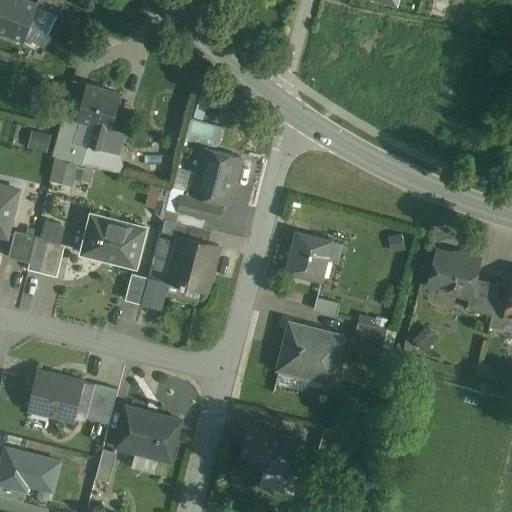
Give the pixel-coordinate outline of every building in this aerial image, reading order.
[(0,0),(0,29),(24,38),(22,42),(43,50),(52,33),(49,31),(58,15),(36,3),(36,4),(25,0),(0,0)] [(64,3),(59,0),(37,0),(36,3),(58,15),(64,3)] [(87,84),(74,80),(65,115),(67,116),(78,119),(87,84)] [(120,93),(87,84),(78,119),(67,116),(58,152),(56,152),(55,157),(83,164),(83,163),(92,165),(121,172),(122,167),(121,166),(122,162),(116,161),(119,153),(125,132),(110,128),(120,93)] [(50,133),(31,130),(27,148),(46,152),(50,133)] [(241,158),(203,148),(192,192),(230,202),(241,158)] [(167,149),(147,150),(149,172),(168,171),(167,149)] [(83,164),(55,157),(50,179),(71,184),(73,178),(88,182),(92,165),(83,163),(83,164)] [(173,184),(164,219),(165,219),(191,225),(194,214),(179,210),(182,196),(178,195),(180,186),(173,184)] [(18,190),(0,185),(0,234),(7,236),(18,190)] [(217,205),(182,196),(179,210),(194,214),(214,219),(217,205)] [(145,227),(91,214),(82,250),(113,258),(112,260),(135,266),(145,227)] [(191,225),(165,219),(164,219),(161,232),(179,236),(179,235),(188,238),(191,225)] [(61,225),(46,221),(42,238),(47,239),(47,240),(57,243),(61,225)] [(191,225),(188,238),(179,235),(179,236),(168,278),(181,281),(180,285),(184,286),(185,282),(207,288),(218,245),(196,240),(199,228),(191,225)] [(36,236),(15,230),(8,257),(29,263),(36,236)] [(332,241),(296,232),(285,272),(321,281),(332,241)] [(42,238),(36,236),(29,263),(28,269),(38,272),(47,240),(47,239),(42,238)] [(57,243),(47,240),(38,272),(57,277),(65,245),(57,243)] [(479,260),(437,250),(429,283),(470,293),(471,294),(475,278),(479,260)] [(148,278),(132,273),(125,299),(142,304),(148,278)] [(168,283),(148,278),(142,304),(161,309),(168,283)] [(500,284),(475,278),(471,294),(470,293),(467,309),(492,315),(496,298),(500,284)] [(339,303),(316,297),(313,310),(336,315),(339,303)] [(496,298),(492,315),(489,325),(503,329),(507,315),(506,315),(509,301),(496,298)] [(387,328),(358,321),(352,342),(381,350),(387,328)] [(344,336),(289,322),(278,368),(332,382),(344,336)] [(437,337),(426,325),(412,338),(423,350),(437,337)] [(82,381),(38,370),(28,411),(73,422),(82,381)] [(117,389),(94,383),(85,418),(109,424),(117,389)] [(181,420),(126,406),(115,446),(170,461),(181,420)] [(296,439),(247,427),(238,463),(287,475),(296,439)] [(352,435),(324,428),(317,454),(345,461),(352,435)] [(56,492),(65,457),(7,443),(0,474),(0,487),(29,494),(31,486),(56,492)] [(102,449),(95,478),(109,482),(116,453),(102,449)]
